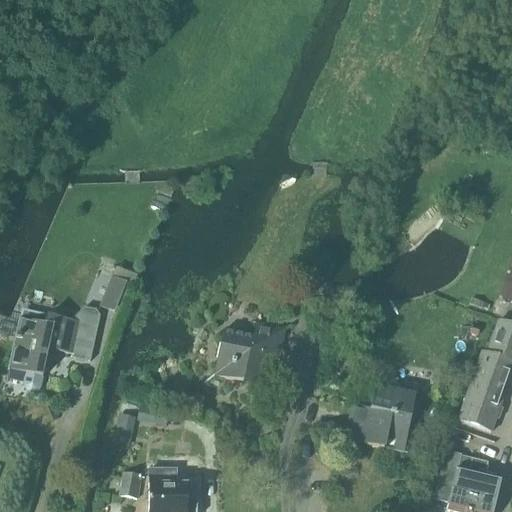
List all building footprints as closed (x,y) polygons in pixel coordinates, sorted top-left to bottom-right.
[(500,296),(503,297),(502,299),(511,302),(511,272),(510,275),(507,274),(500,296)] [(115,316),(128,285),(112,279),(100,310),(115,316)] [(90,363),(99,317),(95,311),(84,309),(72,322),(47,317),(45,329),(20,324),(10,371),(26,374),(24,385),(24,389),(27,393),(30,395),(35,395),(39,392),(40,388),(42,377),(43,378),(49,351),(74,356),(73,360),(90,363)] [(511,326),(499,322),(487,355),(482,353),(458,421),(491,433),(511,373),(511,326)] [(280,359),(286,331),(256,325),(253,339),(224,333),(215,377),(244,382),(245,378),(260,381),(265,356),(280,359)] [(362,402),(354,400),(345,443),(402,455),(415,396),(365,386),(362,402)] [(129,452),(135,422),(118,419),(112,449),(129,452)] [(453,511),(493,511),(501,478),(485,475),(488,463),(462,458),(463,455),(447,452),(436,500),(450,503),(449,511),(453,511)] [(135,502),(139,478),(122,476),(118,499),(135,502)] [(162,487),(162,479),(148,479),(148,511),(196,511),(196,501),(185,501),(185,487),(162,487)]
